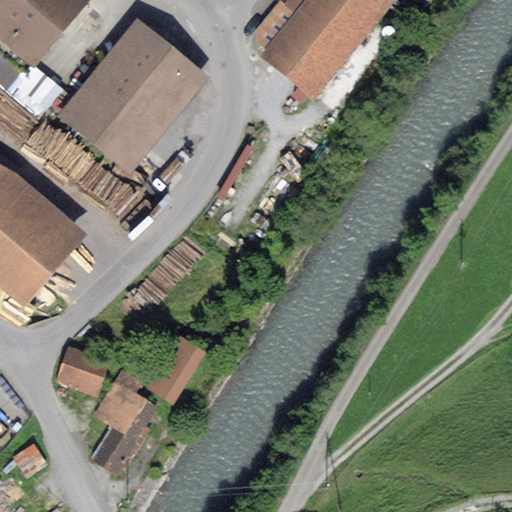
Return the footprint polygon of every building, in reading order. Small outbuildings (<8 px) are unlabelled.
[(0,0),(0,53),(25,74),(83,5),(76,0),(0,0)] [(262,41),(273,50),(268,57),(312,93),(386,3),(382,0),(293,0),(288,7),(284,4),(262,30),(262,41)] [(131,160),(194,83),(136,36),(73,113),(131,160)] [(0,88),(8,95),(23,77),(0,58),(0,88)] [(84,183),(103,213),(114,207),(119,215),(137,205),(112,165),(84,183)] [(0,275),(24,296),(76,236),(12,181),(2,192),(0,190),(0,275)] [(99,392),(109,363),(71,350),(61,379),(99,392)] [(173,397),(193,366),(176,355),(156,386),(173,397)] [(139,385),(120,374),(98,411),(118,423),(97,460),(117,472),(118,471),(122,473),(128,463),(124,461),(154,409),(133,397),(139,385)] [(28,477),(50,465),(39,444),(17,456),(28,477)]
